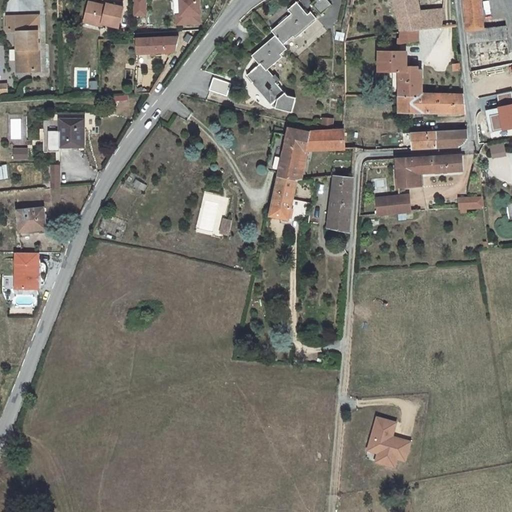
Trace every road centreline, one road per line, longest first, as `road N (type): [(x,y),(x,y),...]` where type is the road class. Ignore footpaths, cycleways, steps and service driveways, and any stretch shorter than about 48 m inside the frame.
road 1 (unclassified): [(243,0),(103,186),(0,438)]
road 2 (residential): [(455,0),(471,140),(457,150),(361,158),(342,353)]
road 3 (track): [(342,353),(328,511)]
